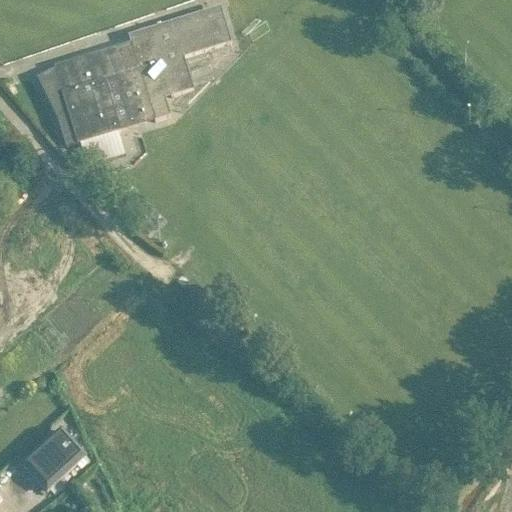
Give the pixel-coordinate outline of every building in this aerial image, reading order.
[(154,43),(148,45),(146,41),(54,69),(56,76),(40,84),(38,80),(37,81),(57,121),(63,140),(74,137),(78,148),(97,142),(121,134),(119,130),(153,119),(155,124),(171,119),(164,98),(170,96),(171,100),(194,93),(184,61),(232,46),(223,17),(152,39),(154,43)] [(116,197),(99,179),(90,188),(107,206),(116,197)] [(206,302),(190,285),(178,296),(195,313),(206,302)] [(0,400),(10,392),(0,379),(0,400)] [(61,434),(22,469),(47,496),(85,461),(61,434)]
